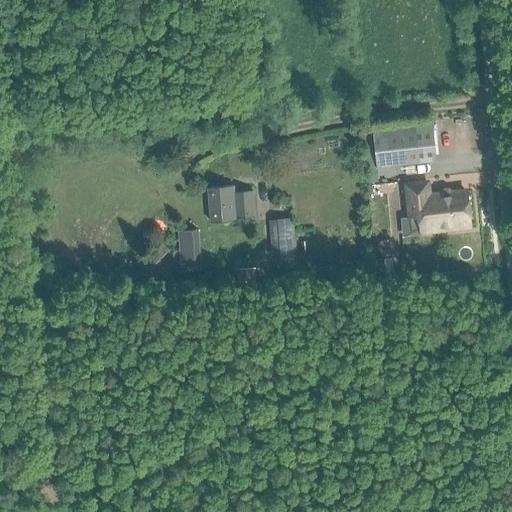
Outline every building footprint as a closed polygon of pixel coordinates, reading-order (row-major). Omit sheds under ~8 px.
[(376,168),(389,167),(386,131),(372,132),(376,167),(376,168)] [(372,132),(360,134),(364,168),(376,167),(372,132)] [(389,193),(389,204),(404,204),(404,183),(370,182),(370,193),(389,193)] [(422,215),(424,229),(466,225),(465,217),(469,216),(466,193),(435,196),(434,182),(411,185),(415,216),(422,215)] [(209,186),(213,222),(240,219),(240,217),(256,216),(253,189),(235,191),(234,183),(209,186)] [(390,237),(387,195),(367,197),(373,252),(400,249),(399,243),(398,242),(397,241),(395,241),(394,241),(394,240),(393,239),(392,238),(392,237),(390,237)] [(403,233),(402,217),(391,217),(391,234),(403,233)] [(279,262),(296,260),(292,222),(275,223),(279,262)] [(161,243),(147,257),(155,265),(169,250),(161,243)] [(199,249),(178,250),(180,271),(200,270),(199,249)] [(391,258),(376,260),(378,280),(393,278),(391,258)] [(255,269),(236,269),(236,281),(255,281),(255,269)]
